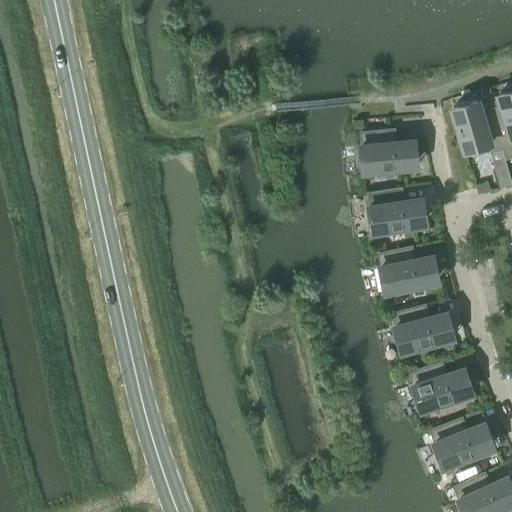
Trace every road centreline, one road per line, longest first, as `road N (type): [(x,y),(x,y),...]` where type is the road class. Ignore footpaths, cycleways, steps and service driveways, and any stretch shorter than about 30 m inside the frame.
road 1 (secondary): [(53,0),(155,451),(179,511)]
road 2 (residential): [(511,197),(451,215),(511,421)]
